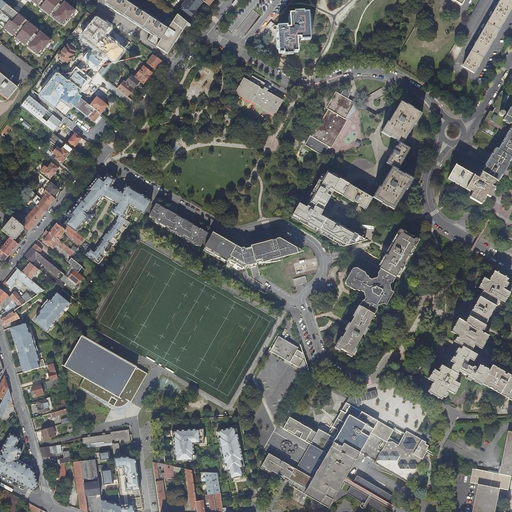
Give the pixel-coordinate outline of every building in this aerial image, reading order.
[(63,0),(30,0),(61,24),(74,9),(63,0)] [(154,48),(171,22),(167,19),(163,25),(123,0),(106,0),(102,6),(149,36),(145,42),(154,48)] [(185,5),(181,10),(194,20),(195,18),(192,16),(197,10),(197,9),(196,8),(197,7),(199,8),(204,2),(203,1),(201,0),(187,0),(184,4),(185,5)] [(474,73),(511,7),(511,0),(501,0),(463,67),(474,73)] [(488,0),(480,0),(463,31),(469,34),(488,0)] [(89,14),(106,25),(109,20),(92,9),(89,14)] [(51,40),(18,13),(5,29),(37,56),(51,40)] [(296,38),(299,38),(300,40),(300,41),(309,40),(307,14),(303,14),(303,13),(294,13),(294,15),(289,15),(290,29),(286,29),(286,27),(278,27),(278,34),(277,34),(278,54),(283,54),(283,55),(292,54),(292,53),(297,53),(296,41),(296,38)] [(171,22),(154,48),(165,56),(186,24),(176,15),(171,22)] [(92,47),(82,59),(98,71),(108,58),(115,63),(126,49),(107,36),(111,29),(94,18),(79,37),(92,47)] [(68,45),(60,56),(61,57),(59,60),(63,64),(65,64),(67,61),(68,62),(71,59),(74,56),(74,55),(76,52),(75,51),(77,49),(77,47),(72,43),(69,47),(68,45)] [(0,46),(0,51),(29,74),(33,69),(2,44),(0,46)] [(147,63),(156,69),(163,61),(154,55),(147,63)] [(154,71),(146,65),(135,77),(140,81),(144,84),(154,71)] [(56,71),(38,94),(64,115),(92,79),(76,67),(66,79),(56,71)] [(0,73),(0,93),(8,100),(18,88),(0,73)] [(135,77),(133,75),(126,82),(134,88),(140,81),(135,77)] [(243,96),(248,99),(274,114),(282,101),(275,96),(267,92),(269,89),(267,88),(266,88),(265,89),(261,87),(263,83),(253,76),(249,82),(247,80),(245,79),(238,90),(242,93),(241,94),(243,96)] [(118,88),(128,96),(134,88),(126,82),(124,81),(118,88)] [(482,126),(481,127),(480,128),(481,130),(482,131),(498,141),(506,126),(509,126),(505,123),(505,122),(503,120),(510,108),(511,109),(511,91),(504,87),(504,88),(504,89),(504,90),(505,91),(504,92),(503,92),(502,92),(501,93),(494,105),(494,106),(495,108),(493,112),(491,112),(490,112),(484,122),(484,123),(486,125),(485,126),(483,126),(482,126)] [(386,96),(384,89),(369,95),(371,102),(386,96)] [(347,121),(345,120),(355,103),(347,99),(350,95),(349,95),(348,90),(344,91),(342,95),(340,94),(340,95),(336,92),(328,105),(326,108),(329,110),(312,137),(310,136),(304,145),(323,156),(328,147),(331,148),(347,121)] [(30,96),(62,122),(65,118),(33,92),(30,96)] [(109,103),(114,97),(108,92),(106,95),(107,96),(105,99),(109,103)] [(87,102),(101,114),(108,105),(97,96),(94,93),(94,94),(87,102)] [(62,122),(30,96),(22,106),(54,132),(62,122)] [(81,98),(75,106),(89,117),(89,118),(89,119),(90,119),(91,119),(95,122),(101,114),(87,102),(81,98)] [(380,188),(379,187),(374,195),(375,195),(374,198),(374,199),(381,203),(382,201),(388,205),(388,206),(392,209),(394,206),(395,207),(399,200),(399,199),(404,189),(406,190),(407,190),(411,183),(410,183),(412,179),(404,174),(404,175),(398,172),(399,171),(397,170),(410,150),(403,145),(401,144),(404,140),(405,141),(409,135),(408,134),(414,124),(416,126),(420,118),(419,118),(421,114),(414,109),(413,110),(406,106),(407,105),(402,103),(400,106),(399,105),(395,113),(396,113),(390,123),(388,122),(383,129),(385,130),(383,134),(391,138),(391,137),(397,141),(396,142),(400,144),(397,148),(396,148),(393,152),(394,152),(391,157),(390,157),(388,161),(388,162),(387,165),(392,168),(394,168),(392,172),(390,171),(386,178),(388,179),(381,189),(380,188)] [(60,139),(21,107),(8,124),(12,127),(23,136),(40,150),(49,140),(55,145),(60,139)] [(511,109),(510,108),(503,120),(505,122),(506,121),(510,124),(510,125),(511,126),(511,125),(511,126),(509,132),(510,133),(507,139),(505,138),(502,144),(503,145),(500,151),(498,150),(496,149),(492,155),(494,156),(487,168),(485,167),(482,173),(495,180),(497,181),(501,175),(499,174),(502,168),(504,169),(511,156),(511,109)] [(12,127),(8,124),(3,131),(6,134),(12,127)] [(409,135),(410,136),(416,126),(414,124),(408,134),(409,135)] [(481,127),(480,128),(475,136),(461,161),(480,171),(498,141),(482,131),(481,130),(480,128),(481,127)] [(66,144),(73,149),(75,146),(76,147),(83,138),(76,132),(66,144)] [(61,150),(66,144),(60,139),(55,145),(59,148),(61,150)] [(73,149),(66,144),(61,150),(59,148),(54,153),(57,156),(55,158),(62,164),(66,159),(67,160),(69,158),(67,157),(71,153),(71,152),(73,149)] [(491,154),(484,166),(485,167),(487,168),(494,156),(492,155),(491,154)] [(11,162),(15,165),(21,158),(17,155),(11,162)] [(511,156),(504,169),(501,175),(497,181),(498,182),(502,176),(509,163),(511,157),(511,156)] [(49,166),(47,164),(45,166),(47,167),(55,174),(59,168),(52,163),(49,166)] [(510,164),(509,163),(502,176),(503,177),(510,164)] [(487,196),(488,196),(491,190),(492,191),(494,188),(492,187),(493,185),(493,184),(495,180),(482,173),(479,178),(456,165),(450,177),(456,180),(455,182),(460,186),(461,184),(472,190),(471,191),(473,193),(471,198),(481,205),(483,202),(482,201),(484,197),(485,198),(487,196)] [(45,166),(43,168),(46,171),(43,174),(50,179),(55,174),(47,167),(45,166)] [(331,197),(335,190),(340,194),(341,192),(344,194),(349,184),(328,172),(323,180),(322,180),(320,182),(318,185),(316,188),(315,191),(314,193),(315,194),(307,208),(299,203),(293,215),(301,219),(300,221),(302,224),(306,226),(310,228),(312,229),(314,227),(326,234),(325,236),(328,239),(332,241),(336,244),(340,245),(344,246),(348,239),(354,243),(358,236),(333,221),(332,223),(320,216),(324,209),(323,209),(325,206),(327,203),(329,199),(330,196),(331,197)] [(90,191),(85,196),(95,204),(97,206),(104,196),(106,197),(108,199),(109,198),(115,201),(114,202),(118,204),(113,212),(120,215),(116,220),(117,220),(114,224),(112,225),(113,226),(107,234),(107,233),(102,239),(103,239),(94,252),(92,250),(90,253),(89,252),(86,255),(91,259),(91,258),(95,260),(94,261),(99,265),(108,252),(110,249),(117,239),(118,239),(120,237),(120,236),(125,228),(126,229),(131,222),(126,219),(132,208),(133,206),(138,208),(137,210),(145,214),(147,210),(153,201),(147,197),(147,196),(142,193),(133,187),(133,188),(128,185),(123,192),(113,186),(118,178),(109,173),(105,178),(100,175),(88,189),(90,191)] [(45,190),(53,197),(60,189),(52,183),(47,190),(45,189),(44,190),(45,190)] [(374,199),(374,198),(373,198),(349,184),(344,194),(350,198),(349,200),(354,202),(354,201),(359,204),(358,205),(363,208),(364,206),(367,208),(372,199),(373,200),(374,199)] [(472,190),(461,184),(460,186),(460,187),(470,192),(471,191),(472,190)] [(42,200),(50,206),(56,199),(53,197),(45,190),(44,191),(45,192),(44,193),(46,195),(42,199),(42,200)] [(95,204),(85,196),(83,195),(81,198),(78,202),(79,203),(73,209),(72,209),(68,214),(67,216),(69,218),(65,224),(71,229),(77,233),(79,230),(79,229),(81,226),(82,226),(84,224),(86,221),(88,223),(95,215),(89,211),(95,204)] [(37,206),(45,212),(50,206),(42,200),(37,196),(32,201),(37,206)] [(103,201),(106,197),(104,196),(97,206),(98,207),(103,201)] [(29,215),(37,221),(45,212),(37,206),(29,215)] [(167,211),(179,218),(180,217),(175,214),(173,214),(174,213),(167,209),(167,211)] [(24,227),(29,231),(37,221),(29,215),(21,224),(24,227)] [(21,224),(12,217),(1,230),(10,237),(13,240),(24,227),(21,224)] [(178,223),(203,238),(206,233),(200,230),(195,227),(183,221),(181,219),(178,223)] [(183,221),(195,227),(197,226),(192,223),(191,224),(190,223),(184,219),(183,221)] [(49,233),(59,241),(60,239),(59,239),(66,231),(57,224),(49,233)] [(68,236),(80,245),(85,239),(77,233),(71,229),(67,234),(68,236)] [(379,268),(380,269),(395,277),(399,270),(398,270),(399,268),(400,269),(401,269),(402,268),(403,267),(403,266),(403,265),(402,264),(401,264),(402,263),(403,263),(413,245),(414,243),(415,243),(416,243),(417,242),(417,241),(417,239),(416,238),(415,238),(414,238),(413,239),(412,240),(402,234),(403,233),(402,231),(401,230),(400,230),(399,230),(398,230),(397,231),(397,232),(397,234),(398,234),(399,235),(398,236),(398,235),(386,255),(384,255),(383,256),(383,257),(383,258),(383,259),(383,260),(384,260),(379,268)] [(46,231),(43,234),(47,237),(43,242),(53,249),(56,246),(74,259),(78,255),(74,252),(59,241),(49,233),(46,231)] [(220,239),(212,235),(209,241),(249,264),(245,250),(245,249),(244,248),(243,248),(242,248),(241,248),(235,245),(234,246),(233,246),(232,246),(228,244),(227,244),(224,243),(224,241),(223,241),(222,241),(221,241),(220,240),(220,239)] [(13,240),(10,237),(1,249),(9,256),(19,244),(13,240)] [(252,247),(252,248),(256,263),(256,264),(302,251),(282,240),(277,242),(276,240),(272,241),(273,243),(270,243),(269,242),(252,247)] [(249,264),(209,241),(204,249),(210,252),(209,254),(219,260),(220,258),(227,262),(227,260),(230,261),(228,265),(237,270),(238,267),(242,269),(245,264),(247,266),(248,265),(249,266),(249,264)] [(39,255),(42,251),(35,245),(31,249),(39,255)] [(245,250),(249,264),(249,266),(253,264),(256,264),(256,263),(252,248),(249,249),(245,250)] [(0,257),(5,261),(9,256),(1,249),(0,250),(0,257)] [(31,249),(25,257),(33,264),(33,263),(34,264),(35,263),(34,263),(36,260),(58,277),(61,273),(39,255),(31,249)] [(75,271),(78,273),(82,268),(71,259),(68,263),(71,265),(70,267),(72,268),(75,271)] [(23,269),(21,272),(31,280),(34,277),(35,277),(37,275),(36,274),(39,271),(29,263),(27,266),(24,269),(23,269)] [(16,268),(2,285),(7,288),(9,286),(11,287),(18,278),(38,295),(44,290),(31,280),(21,272),(16,268)] [(75,271),(72,268),(65,276),(67,278),(68,279),(75,271)] [(63,286),(43,269),(40,272),(61,289),(63,286)] [(392,282),(395,277),(380,269),(377,274),(378,277),(376,279),(371,280),(368,279),(368,277),(365,275),(365,273),(356,269),(352,270),(351,273),(347,279),(345,282),(347,286),(354,291),(356,290),(359,292),(361,291),(364,293),(365,298),(364,301),(362,301),(359,306),(361,308),(374,315),(376,309),(376,307),(377,305),(382,304),(385,306),(392,293),(390,291),(388,285),(390,283),(392,282)] [(78,273),(75,271),(68,279),(76,285),(77,285),(83,277),(78,273)] [(459,339),(457,344),(462,347),(470,351),(471,350),(472,350),(473,347),(472,346),(473,345),(479,348),(482,342),(484,342),(484,341),(485,342),(488,338),(487,337),(487,336),(483,333),(483,334),(481,333),(482,332),(480,332),(481,330),(479,328),(481,324),(483,326),(484,324),(485,325),(487,321),(486,320),(488,318),(489,318),(491,315),(490,314),(492,311),(493,312),(495,308),(494,307),(495,306),(493,305),(495,300),(498,301),(500,300),(504,302),(504,301),(506,301),(507,299),(506,299),(507,297),(505,296),(508,292),(503,289),(504,287),(503,286),(505,281),(506,282),(507,280),(507,281),(508,279),(494,271),(493,273),(495,273),(493,276),(492,276),(490,279),(491,280),(490,281),(486,279),(484,283),(482,283),(481,285),(480,284),(479,287),(480,287),(479,288),(484,291),(483,292),(482,292),(481,295),(481,296),(481,297),(481,298),(479,301),(481,302),(479,305),(477,304),(476,306),(475,305),(473,308),(474,309),(473,311),(475,312),(471,318),(469,318),(469,319),(467,318),(466,321),(467,322),(466,323),(460,320),(457,327),(456,326),(455,328),(454,327),(452,331),(453,331),(452,333),(456,335),(457,334),(458,335),(458,336),(457,338),(459,339)] [(64,281),(73,289),(76,285),(68,279),(67,278),(64,281)] [(10,298),(0,289),(0,307),(4,310),(12,300),(14,302),(8,306),(13,312),(14,311),(32,299),(30,297),(27,293),(21,298),(15,292),(10,298)] [(69,304),(57,293),(51,301),(50,300),(40,313),(35,319),(36,323),(47,332),(59,316),(60,316),(59,315),(66,306),(67,307),(67,306),(69,304)] [(68,307),(67,306),(67,307),(66,306),(59,315),(60,316),(59,316),(61,317),(64,313),(64,312),(64,311),(65,312),(68,307)] [(374,315),(361,308),(357,314),(356,313),(337,347),(351,355),(374,315)] [(13,312),(1,320),(3,327),(20,319),(14,311),(13,312)] [(20,326),(10,329),(12,333),(13,332),(14,337),(13,338),(15,345),(17,344),(18,349),(19,348),(21,353),(18,354),(24,373),(46,367),(44,360),(39,361),(36,352),(36,351),(35,352),(32,340),(33,339),(31,333),(29,333),(26,324),(20,326)] [(476,355),(472,352),(470,351),(462,347),(461,350),(474,358),(476,355)] [(429,391),(427,393),(441,401),(442,399),(443,397),(445,393),(446,394),(448,391),(451,393),(453,388),(456,390),(457,389),(458,389),(459,387),(458,387),(459,385),(454,382),(455,380),(455,381),(458,377),(457,376),(458,375),(457,374),(459,371),(468,376),(473,378),(472,379),(475,380),(476,379),(483,382),(489,371),(484,368),(483,368),(483,367),(481,366),(480,367),(479,366),(476,372),(474,371),(476,368),(475,367),(473,366),(472,366),(472,367),(471,368),(465,364),(468,359),(472,361),(474,358),(461,350),(458,355),(457,354),(454,358),(457,360),(454,364),(453,366),(452,365),(450,368),(451,369),(450,370),(445,367),(442,372),(441,371),(440,373),(435,371),(434,372),(433,371),(432,374),(432,375),(431,376),(433,377),(431,381),(434,383),(430,391),(429,391)] [(58,379),(54,364),(49,366),(51,375),(50,375),(51,381),(58,379)] [(496,390),(501,393),(508,379),(509,377),(510,376),(507,374),(506,376),(504,374),(499,372),(500,371),(499,370),(499,369),(498,368),(497,369),(496,369),(496,370),(491,367),(489,371),(483,382),(487,385),(486,386),(487,386),(487,387),(489,388),(490,388),(492,389),(491,390),(495,392),(496,390)] [(0,397),(3,399),(9,389),(6,379),(2,380),(0,384),(0,397)] [(51,381),(46,383),(48,389),(60,385),(58,379),(51,381)] [(511,380),(508,379),(501,393),(505,395),(504,396),(505,397),(506,398),(507,398),(508,398),(508,397),(511,399),(511,380)] [(44,395),(41,385),(32,388),(35,398),(44,395)] [(3,413),(11,396),(9,389),(3,399),(0,404),(0,415),(2,413),(3,413)] [(39,408),(40,413),(50,410),(47,399),(37,403),(39,408)] [(57,407),(58,412),(67,409),(65,400),(61,401),(63,405),(57,407)] [(370,432),(377,420),(345,402),(327,434),(335,438),(332,442),(316,432),(289,416),(282,428),(310,443),(326,453),(312,478),(295,469),(268,453),(259,468),(280,480),(283,475),(286,477),(283,482),(328,507),(343,480),(358,452),(369,458),(370,457),(371,453),(372,452),(378,443),(381,439),(370,432)] [(58,412),(48,415),(49,419),(69,413),(67,409),(58,412)] [(389,428),(377,420),(370,432),(381,439),(388,429),(389,428)] [(53,427),(41,431),(44,441),(56,437),(53,427)] [(228,471),(230,479),(243,476),(241,468),(243,468),(242,461),(243,461),(240,447),(239,447),(237,441),(239,441),(237,433),(236,433),(234,427),(229,428),(229,430),(224,431),(224,429),(218,431),(219,437),(218,437),(221,448),(222,448),(223,454),(222,454),(224,465),(226,465),(227,471),(228,471)] [(90,437),(88,437),(82,438),(83,443),(84,450),(94,449),(112,447),(114,455),(114,458),(127,457),(126,452),(120,453),(119,443),(131,442),(129,429),(111,432),(111,434),(105,435),(103,435),(90,437)] [(204,429),(174,430),(174,435),(173,435),(174,456),(176,456),(176,462),(182,461),(182,460),(187,459),(187,461),(193,461),(193,455),(194,455),(193,444),(200,443),(204,442),(204,429)] [(318,430),(316,432),(332,442),(335,438),(327,434),(318,429),(318,430)] [(370,457),(369,458),(369,460),(374,463),(374,464),(406,483),(427,447),(423,445),(424,443),(405,432),(402,437),(388,429),(381,439),(378,443),(372,452),(371,453),(370,457)] [(511,433),(506,432),(498,474),(472,469),(468,483),(476,485),(470,511),(493,511),(498,489),(507,490),(510,477),(511,477),(511,433)] [(0,472),(6,476),(31,489),(38,484),(33,469),(16,461),(22,450),(14,445),(19,438),(9,433),(0,450),(0,472)] [(310,443),(295,469),(312,478),(326,453),(310,443)] [(40,448),(40,449),(43,458),(51,457),(50,453),(49,447),(40,448)] [(109,451),(99,453),(100,461),(110,459),(109,451)] [(64,464),(70,463),(69,452),(63,452),(64,459),(60,459),(60,460),(58,461),(59,465),(60,464),(60,465),(64,464)] [(126,487),(126,482),(132,481),(139,480),(136,459),(127,457),(127,460),(115,462),(118,485),(119,497),(129,495),(128,487),(126,487)] [(100,494),(96,460),(86,461),(80,462),(85,496),(100,494)] [(80,462),(74,463),(81,510),(85,511),(87,511),(85,496),(80,462)] [(60,482),(66,481),(64,464),(60,465),(57,465),(60,482)] [(173,478),(172,467),(165,465),(166,478),(173,478)] [(469,470),(441,468),(441,471),(441,511),(492,511),(496,490),(476,485),(468,483),(469,470)] [(112,469),(102,471),(104,485),(114,483),(112,469)] [(197,511),(196,502),(192,472),(192,471),(186,470),(192,510),(196,509),(195,511),(197,511)] [(223,511),(222,505),(218,474),(205,473),(208,495),(206,495),(206,500),(209,500),(210,509),(207,509),(207,511),(223,511)] [(357,476),(347,493),(380,511),(382,511),(392,496),(357,476)] [(139,480),(132,481),(136,510),(143,509),(139,480)] [(154,482),(159,511),(166,511),(167,511),(163,481),(154,482)] [(259,488),(261,497),(266,496),(267,501),(271,500),(270,495),(266,496),(264,487),(259,488)] [(15,511),(22,500),(5,491),(2,499),(10,503),(4,511),(15,511)] [(121,506),(101,499),(103,511),(121,511),(121,509),(121,506)] [(205,511),(203,501),(196,502),(197,511),(205,511)] [(29,503),(26,509),(31,511),(39,511),(41,509),(29,503)]
